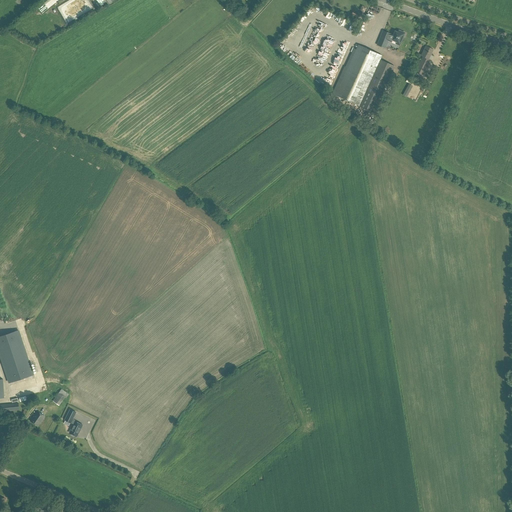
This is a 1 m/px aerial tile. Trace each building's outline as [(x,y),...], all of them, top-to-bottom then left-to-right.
[(384,31),(378,45),(386,48),(389,40),(392,42),(393,39),(397,41),(396,43),(400,45),(405,33),(395,29),(393,34),(384,31)] [(329,61),(335,64),(343,43),(341,42),(339,49),(335,48),(333,52),(335,53),(334,56),(331,55),(329,61)] [(358,45),(335,95),(375,113),(396,66),(380,59),(382,55),(358,45)] [(426,46),(421,55),(422,56),(422,55),(429,58),(433,50),(426,46)] [(422,55),(414,72),(422,76),(430,59),(422,55)] [(324,73),(330,75),(333,66),(325,63),(323,66),(326,67),(324,73)] [(404,93),(410,82),(407,81),(401,91),(404,93)] [(19,331),(0,337),(0,353),(10,383),(33,375),(19,331)] [(61,389),(59,392),(65,397),(65,398),(66,399),(69,394),(61,389)] [(57,392),(51,401),(58,406),(64,397),(57,392)] [(18,403),(0,404),(0,412),(19,410),(18,403)] [(70,409),(65,420),(71,423),(71,422),(74,424),(69,433),(71,434),(71,435),(74,436),(75,436),(77,436),(83,425),(74,421),(74,420),(72,419),(76,412),(70,409)] [(37,410),(30,421),(38,426),(45,416),(37,410)] [(50,506),(51,503),(49,502),(46,501),(43,501),(40,500),(40,503),(39,505),(43,506),(42,510),(46,511),(48,511),(49,509),(50,506)]
